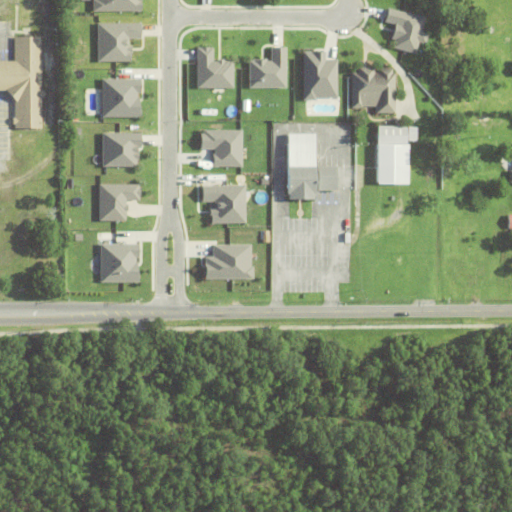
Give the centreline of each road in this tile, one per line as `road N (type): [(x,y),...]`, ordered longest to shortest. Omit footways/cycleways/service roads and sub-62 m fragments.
road 1 (tertiary): [(0,314),(511,312)]
road 2 (residential): [(167,212),(166,0)]
road 3 (residential): [(167,14),(323,15),(345,0)]
